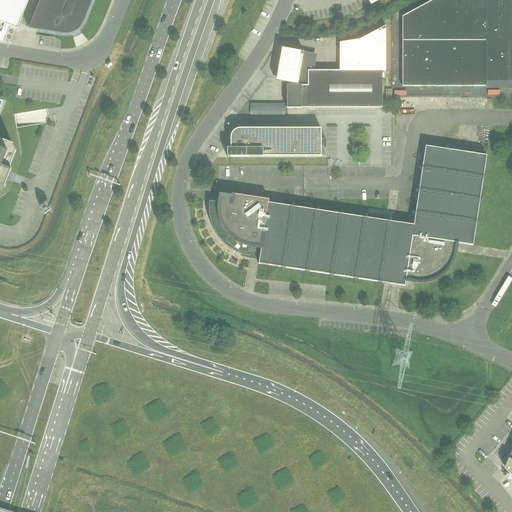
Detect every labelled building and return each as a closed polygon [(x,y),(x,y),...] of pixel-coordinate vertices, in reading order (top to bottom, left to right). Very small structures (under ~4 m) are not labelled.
[(0,0),(0,21),(17,29),(28,0),(0,0)] [(39,0),(29,27),(30,28),(30,26),(38,29),(38,30),(63,34),(63,33),(68,33),(71,32),(72,35),(79,31),(78,29),(80,26),(82,22),(83,23),(91,0),(39,0)] [(431,0),(402,16),(402,40),(402,86),(498,86),(498,85),(497,85),(497,76),(511,76),(511,40),(507,40),(507,0),(431,0)] [(286,97),(286,100),(286,107),(287,108),(300,108),(301,108),(301,107),(382,107),(382,71),(385,71),(385,26),(360,39),(339,43),(339,70),(308,70),(308,66),(308,65),(308,54),(308,53),(303,53),(304,52),(281,48),(275,81),(286,82),(286,96),(286,97)] [(13,105),(3,101),(0,108),(0,198),(11,191),(22,160),(13,105)] [(449,125),(446,147),(485,153),(489,131),(449,125)] [(321,156),(321,128),(239,128),(238,128),(237,129),(236,129),(235,130),(234,130),(233,131),(232,132),(231,133),(231,134),(230,135),(230,136),(230,138),(230,150),(227,150),(227,148),(227,156),(321,156)] [(435,280),(439,278),(441,277),(444,275),(445,274),(444,274),(446,272),(448,270),(449,270),(449,269),(450,267),(452,265),(453,264),(452,264),(453,262),(454,261),(455,259),(455,258),(455,256),(456,254),(456,252),(454,251),(455,243),(473,245),(486,155),(425,146),(413,225),(268,203),(269,199),(232,194),(231,198),(221,196),(220,202),(209,201),(209,202),(209,205),(208,205),(208,206),(209,206),(208,208),(209,211),(209,213),(209,214),(209,217),(210,219),(210,222),(211,222),(212,226),(213,229),(213,230),(214,230),(215,232),(216,234),(217,236),(217,237),(218,237),(220,239),(221,241),(223,243),(224,243),(225,245),(226,246),(228,247),(229,248),(230,249),(230,248),(232,250),(234,251),(237,252),(240,253),(242,254),(244,255),(245,255),(249,256),(250,256),(250,252),(260,253),(258,264),(405,286),(406,279),(414,281),(414,283),(416,283),(418,283),(420,283),(420,284),(421,284),(424,283),(427,283),(428,283),(430,282),(433,281),(434,281),(435,280)]
